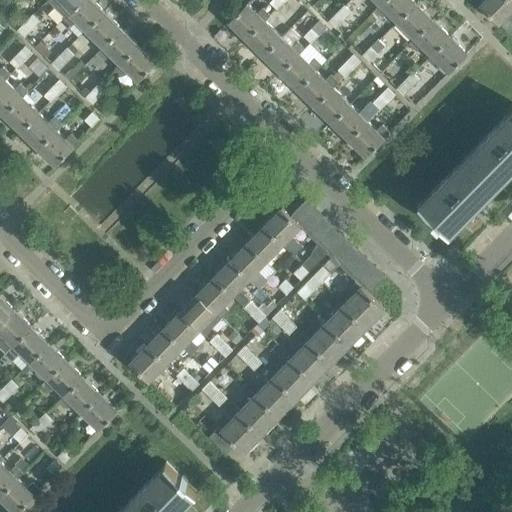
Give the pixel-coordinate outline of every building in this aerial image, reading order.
[(65,17),(69,13),(81,0),(47,0),(48,0),(65,17)] [(77,20),(86,29),(104,11),(93,0),(81,0),(69,13),(65,17),(64,18),(71,26),(77,20)] [(271,0),(270,2),(276,8),(277,9),(284,1),(282,0),(271,0)] [(350,0),(345,6),(351,13),(363,0),(376,0),(380,4),(384,0),(350,0)] [(413,0),(384,0),(380,4),(375,9),(383,17),(388,11),(397,21),(416,2),(413,0)] [(511,1),(510,0),(484,0),(480,5),(510,34),(511,31),(511,1)] [(243,35),(246,38),(265,19),(270,14),(262,7),(257,12),(247,2),(229,21),(243,35)] [(433,19),(418,5),(416,2),(397,21),(415,37),(433,19)] [(343,20),(351,13),(345,6),(344,6),(336,13),(343,20)] [(16,14),(10,7),(3,15),(9,21),(16,14)] [(86,29),(103,46),(121,28),(104,11),(86,29)] [(329,20),(336,28),(343,20),(336,13),(329,20)] [(34,14),(26,22),(33,29),(41,21),(34,14)] [(265,19),(246,38),(263,55),(282,36),(289,28),(282,21),(275,29),(265,19)] [(435,21),(433,19),(415,37),(409,43),(417,50),(422,45),(432,54),(450,36),(435,21)] [(326,27),(319,20),(311,27),(319,35),(326,27)] [(18,30),(26,37),(33,29),(26,22),(18,30)] [(311,43),(319,35),(311,27),(304,35),(311,43)] [(111,53),(120,63),(139,44),(121,28),(103,46),(98,52),(105,59),(111,53)] [(277,68),(281,71),(299,53),(304,47),(296,40),(291,45),(282,36),(263,55),(277,68)] [(467,53),(453,39),(450,36),(432,54),(449,71),(467,53)] [(355,46),(371,62),(379,54),(371,47),(363,38),(355,46)] [(379,54),(386,46),(378,39),(371,47),(379,54)] [(142,48),(139,44),(120,63),(115,68),(122,76),(128,70),(138,80),(156,62),(142,48)] [(33,53),(25,45),(18,53),(25,60),(33,53)] [(66,62),(74,54),(67,47),(59,54),(66,62)] [(17,68),(25,60),(18,53),(10,61),(17,68)] [(295,85),(298,88),(316,70),(321,64),(313,57),(308,62),(299,53),(281,71),(295,85)] [(361,60),(353,53),(346,61),(353,68),(361,60)] [(51,62),(58,69),(66,62),(59,54),(51,62)] [(64,75),(69,80),(85,64),(81,61),(73,69),(69,70),(64,75)] [(345,76),(353,68),(346,61),(338,69),(345,76)] [(382,72),(405,95),(413,86),(406,79),(390,64),(382,72)] [(0,83),(5,78),(10,73),(3,66),(0,68),(0,83)] [(311,102),(315,105),(333,86),(338,81),(330,73),(325,79),(316,70),(298,88),(311,102)] [(413,86),(420,80),(413,73),(406,79),(413,86)] [(14,88),(5,78),(0,83),(0,110),(4,114),(22,95),(27,90),(20,82),(14,88)] [(67,86),(60,79),(52,87),(59,94),(67,86)] [(101,80),(93,88),(100,95),(108,87),(101,80)] [(315,105),(332,122),(350,103),(333,86),(315,105)] [(380,94),(387,101),(395,93),(388,86),(380,94)] [(52,102),(59,94),(52,87),(44,94),(52,102)] [(100,95),(93,88),(86,96),(93,103),(100,95)] [(372,102),(379,109),(387,101),(380,94),(372,102)] [(21,130),(39,112),(22,95),(4,114),(21,130)] [(346,136),(349,138),(367,120),(368,121),(379,109),(372,102),(361,114),(350,103),(332,122),(346,136)] [(511,109),(468,154),(498,184),(511,168),(511,109)] [(100,119),(92,111),(85,118),(93,126),(100,119)] [(35,144),(38,147),(56,129),(61,123),(54,116),(49,121),(39,112),(21,130),(35,144)] [(377,130),(367,120),(349,138),(366,156),(385,137),(384,137),(390,131),(382,124),(377,130)] [(66,138),(56,129),(38,147),(55,164),(73,146),(79,140),(71,133),(66,138)] [(195,161),(205,142),(190,135),(180,154),(195,161)] [(478,204),(498,184),(468,154),(420,202),(419,203),(434,218),(434,219),(439,223),(450,233),(450,232),(470,212),(473,214),(479,205),(478,204)] [(293,214),(291,216),(300,225),(316,208),(307,198),(292,213),(293,214)] [(291,216),(282,207),(264,225),(283,243),(294,254),(302,245),(291,234),(300,226),(300,225),(291,216)] [(316,208),(300,225),(300,226),(308,234),(325,216),(316,208)] [(308,234),(317,243),(334,225),(325,216),(308,234)] [(266,260),(283,243),(264,225),(248,242),(266,260)] [(344,235),(334,225),(317,243),(327,252),(344,235)] [(348,239),(331,256),(341,266),(358,248),(348,239)] [(257,269),(266,260),(248,242),(231,259),(250,277),(260,287),(267,279),(257,269)] [(341,266),(350,275),(367,257),(358,248),(341,266)] [(310,270),(316,263),(309,255),(302,262),(310,270)] [(367,257),(350,275),(359,284),(376,266),(367,257)] [(239,287),(250,277),(231,259),(214,276),(233,294),(232,295),(243,305),(250,298),(239,287)] [(293,271),(301,279),(310,270),(302,262),(293,271)] [(322,266),(314,274),(321,281),(330,273),(322,266)] [(359,284),(361,286),(362,286),(368,292),(371,290),(371,291),(386,276),(376,266),(359,284)] [(296,292),(304,299),(321,281),(314,274),(296,292)] [(232,295),(233,294),(214,276),(198,293),(216,311),(221,316),(229,308),(224,304),(232,295)] [(277,304),(294,286),(286,278),(268,295),(277,304)] [(368,292),(362,286),(361,286),(359,284),(356,281),(349,288),(354,293),(344,304),(367,326),(384,308),(368,292)] [(206,321),(216,311),(198,293),(181,310),(199,328),(205,333),(211,326),(206,321)] [(0,323),(15,309),(0,294),(0,323)] [(251,313),(258,306),(250,298),(243,305),(251,313)] [(349,344),(367,326),(344,304),(326,322),(349,344)] [(267,314),(258,306),(251,313),(260,321),(267,314)] [(17,311),(15,309),(0,323),(0,346),(6,352),(14,344),(32,326),(17,311)] [(273,316),(281,324),(288,317),(280,309),(273,316)] [(191,337),(199,328),(181,310),(164,327),(183,345),(190,352),(198,344),(191,337)] [(290,332),(297,325),(288,317),(281,324),(290,332)] [(332,362),(346,348),(349,344),(326,322),(309,339),(332,362)] [(49,342),(32,326),(14,344),(5,353),(12,360),(20,351),(31,361),(49,342)] [(147,344),(166,363),(183,345),(164,327),(147,344)] [(236,331),(230,336),(237,343),(243,337),(236,331)] [(218,348),(225,341),(217,333),(210,340),(218,348)] [(314,380),(332,362),(309,339),(291,357),(314,380)] [(233,348),(225,341),(218,348),(226,356),(233,348)] [(66,359),(52,345),(49,342),(31,361),(48,378),(66,359)] [(149,380),(166,363),(147,344),(130,362),(149,380)] [(237,352),(246,361),(254,353),(245,344),(237,352)] [(255,369),(262,361),(254,353),(246,361),(255,369)] [(297,397),(311,383),(314,380),(291,357),(274,375),(297,397)] [(69,362),(66,359),(48,378),(43,383),(51,390),(55,385),(65,394),(83,376),(69,362)] [(178,375),(185,382),(192,375),(184,368),(178,375)] [(192,375),(185,382),(193,389),(199,382),(192,375)] [(279,415),(297,397),(274,375),(257,393),(279,415)] [(73,402),(82,411),(100,393),(83,376),(65,394),(60,399),(68,407),(73,402)] [(11,380),(4,387),(11,394),(19,387),(11,380)] [(210,380),(203,387),(211,396),(219,388),(210,380)] [(0,390),(0,398),(4,402),(11,394),(4,387),(0,390)] [(228,397),(219,388),(211,396),(220,405),(228,397)] [(118,410),(103,396),(100,393),(82,411),(99,428),(118,410)] [(262,433),(276,419),(279,415),(257,393),(239,411),(262,433)] [(239,411),(221,429),(236,443),(244,451),(262,433),(239,411)] [(53,421),(46,413),(38,421),(46,428),(53,421)] [(12,436),(20,427),(15,423),(17,421),(11,415),(1,425),(12,436)] [(38,436),(46,428),(38,421),(30,428),(38,436)] [(221,429),(219,426),(209,436),(226,453),(236,443),(221,429)] [(12,436),(19,443),(27,434),(20,427),(12,436)] [(59,456),(65,463),(73,455),(66,448),(59,456)] [(0,494),(17,477),(22,472),(15,465),(10,470),(0,460),(0,494)] [(47,468),(53,474),(60,467),(54,461),(47,468)] [(165,463),(118,511),(176,511),(195,492),(196,492),(186,482),(187,481),(182,476),(181,477),(166,462),(165,463)] [(27,486),(17,477),(0,494),(0,496),(16,511),(17,511),(35,494),(34,493),(39,488),(32,481),(27,486)]
